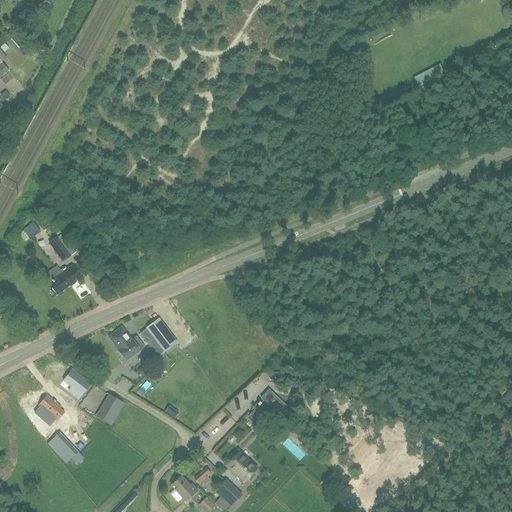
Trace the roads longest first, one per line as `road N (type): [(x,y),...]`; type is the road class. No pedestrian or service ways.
road 1 (tertiary): [(0,364),(511,148)]
road 2 (track): [(399,511),(511,384)]
